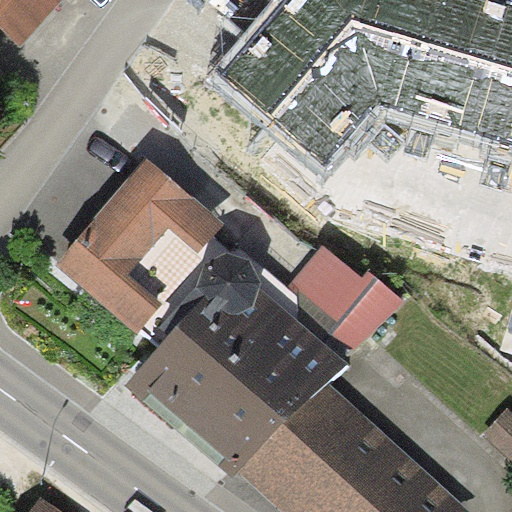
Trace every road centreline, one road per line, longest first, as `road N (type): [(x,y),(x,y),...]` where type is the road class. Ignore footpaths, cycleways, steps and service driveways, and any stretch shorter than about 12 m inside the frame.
road 1 (residential): [(150,0),(0,197)]
road 2 (primary): [(0,387),(169,511)]
